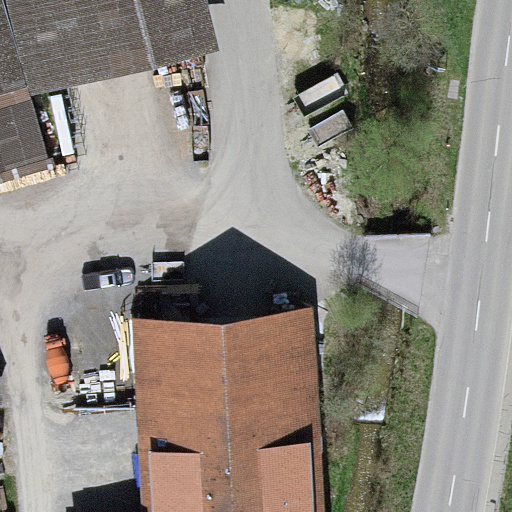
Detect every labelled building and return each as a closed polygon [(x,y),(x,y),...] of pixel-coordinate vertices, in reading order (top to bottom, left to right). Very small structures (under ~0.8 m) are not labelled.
[(0,0),(0,89),(27,82),(2,0),(0,0)] [(195,40),(185,0),(11,0),(32,81),(143,53),(195,40)] [(0,105),(0,164),(47,151),(31,96),(0,105)] [(312,511),(299,313),(148,323),(156,481),(157,511),(312,511)] [(106,511),(157,511),(156,481),(105,484),(106,511)]
